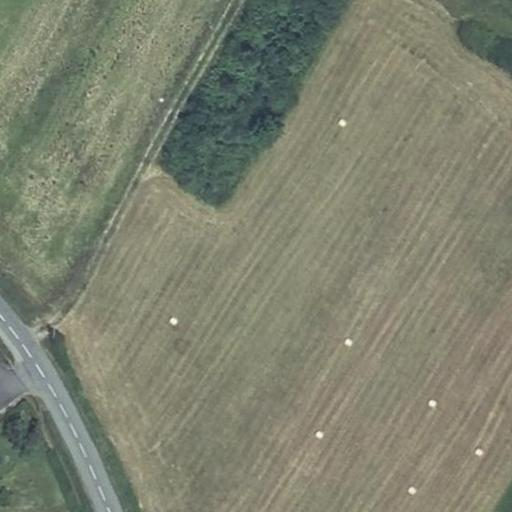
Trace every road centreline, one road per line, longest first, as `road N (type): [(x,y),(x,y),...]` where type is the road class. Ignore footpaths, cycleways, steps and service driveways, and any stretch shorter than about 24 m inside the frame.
road 1 (track): [(23,342),(61,306),(234,0)]
road 2 (tertiary): [(0,314),(66,416),(107,511)]
